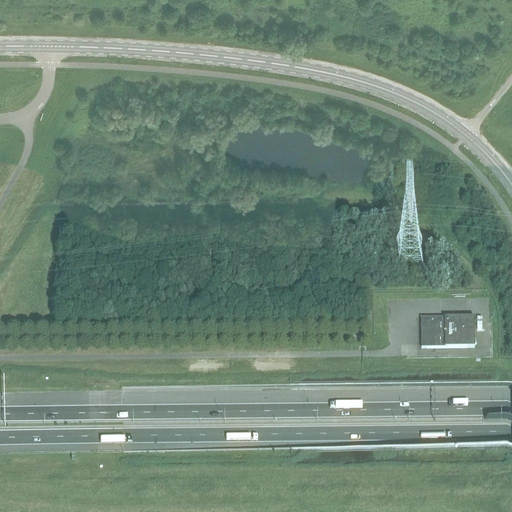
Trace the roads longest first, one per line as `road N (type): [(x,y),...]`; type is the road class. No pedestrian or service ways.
road 1 (motorway): [(511,409),(0,417)]
road 2 (motorway): [(0,438),(511,431)]
road 3 (tertiary): [(466,135),(399,95),(326,72),(51,46)]
road 4 (unclassified): [(0,358),(362,355)]
